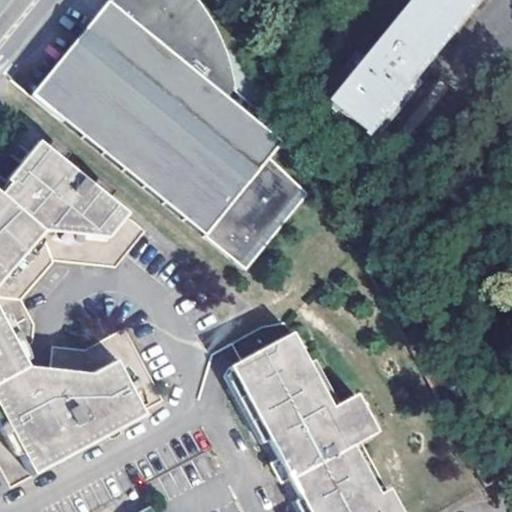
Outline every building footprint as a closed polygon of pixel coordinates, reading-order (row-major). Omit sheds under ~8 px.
[(108,0),(27,99),(48,116),(113,35),(103,27),(108,19),(121,0),(120,0),(108,0)] [(193,0),(120,0),(121,0),(108,19),(103,27),(113,35),(48,116),(241,274),(304,197),(266,161),(277,147),(246,122),(255,110),(233,89),(228,69),(223,52),(210,25),(195,2),(193,0)] [(354,58),(311,111),(361,152),(414,87),(407,81),(423,62),(472,0),(412,0),(361,63),(354,58)] [(0,441),(20,478),(107,430),(103,424),(121,414),(126,411),(129,418),(152,405),(149,398),(170,387),(132,315),(91,336),(61,332),(57,358),(40,356),(36,356),(28,343),(41,328),(42,315),(28,288),(61,248),(124,253),(152,218),(29,121),(23,128),(14,140),(27,151),(12,170),(7,176),(3,181),(0,177),(0,391),(1,393),(0,392),(0,441)] [(0,160),(0,177),(3,181),(7,176),(12,170),(0,160)] [(392,511),(412,502),(397,476),(387,480),(360,432),(384,419),(363,381),(339,394),(291,309),(270,313),(238,331),(248,347),(236,354),(293,459),(323,511),(392,511)] [(107,430),(129,418),(126,411),(121,414),(103,424),(107,430)]
